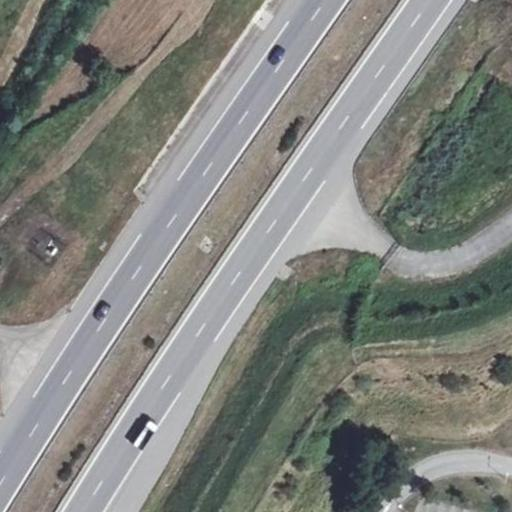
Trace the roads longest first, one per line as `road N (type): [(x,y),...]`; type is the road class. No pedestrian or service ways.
road 1 (motorway): [(85,511),(431,0)]
road 2 (motorway): [(313,0),(247,90),(0,482)]
